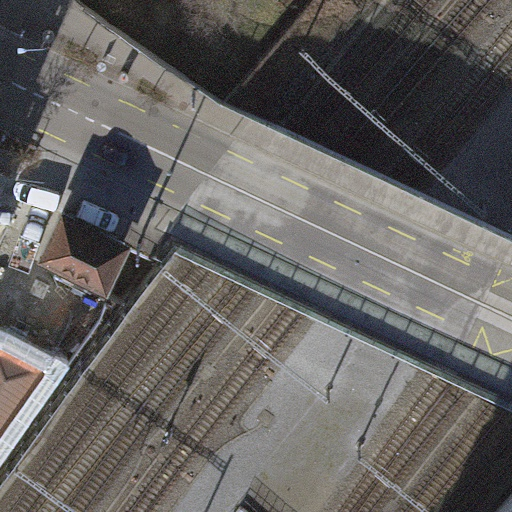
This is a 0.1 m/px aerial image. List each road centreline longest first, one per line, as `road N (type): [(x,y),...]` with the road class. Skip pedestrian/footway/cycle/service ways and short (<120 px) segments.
road 1 (tertiary): [(511,317),(192,169)]
road 2 (tertiary): [(0,78),(192,169)]
